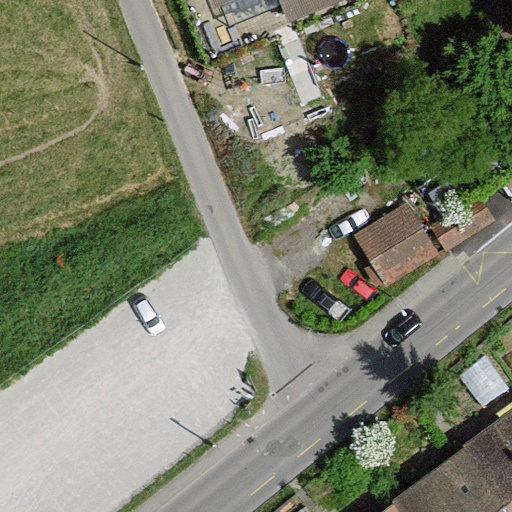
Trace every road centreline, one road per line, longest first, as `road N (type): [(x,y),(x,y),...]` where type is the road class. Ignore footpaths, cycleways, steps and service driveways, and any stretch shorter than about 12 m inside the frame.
road 1 (residential): [(138,0),(312,421)]
road 2 (tertiary): [(511,262),(312,421)]
road 3 (tertiary): [(312,421),(202,511)]
